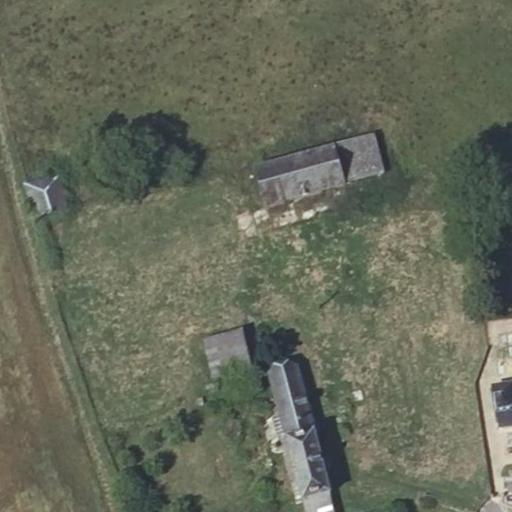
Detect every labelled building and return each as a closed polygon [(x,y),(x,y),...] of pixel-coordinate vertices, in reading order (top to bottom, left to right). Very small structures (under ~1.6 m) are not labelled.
[(381,137),(359,143),(369,185),(390,179),(381,137)] [(369,185),(359,143),(338,148),(348,190),(369,185)] [(348,190),(338,148),(257,168),(267,210),(348,190)] [(22,182),(32,218),(70,208),(60,170),(22,182)] [(229,368),(249,363),(253,362),(244,328),(207,337),(216,372),(229,368)] [(253,384),(249,363),(229,368),(233,390),(253,384)] [(511,381),(496,384),(503,432),(511,430),(511,381)] [(292,446),(309,511),(337,511),(304,385),(279,391),(282,408),(287,426),(292,446)] [(282,448),(292,446),(287,426),(278,428),(282,448)]
